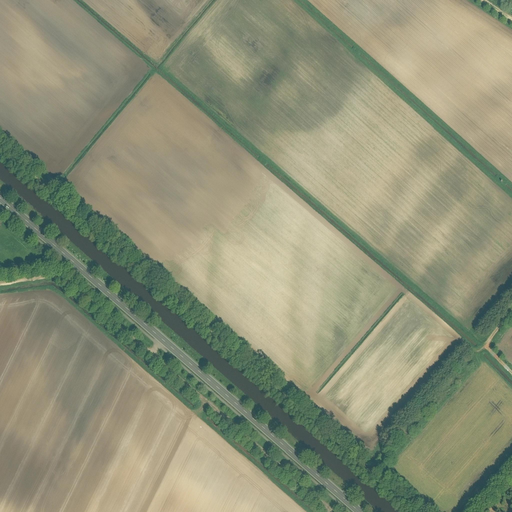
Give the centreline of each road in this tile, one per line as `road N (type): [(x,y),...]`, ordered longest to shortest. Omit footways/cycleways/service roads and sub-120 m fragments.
road 1 (primary): [(0,199),(359,511)]
road 2 (track): [(331,511),(67,281),(43,273),(0,279)]
